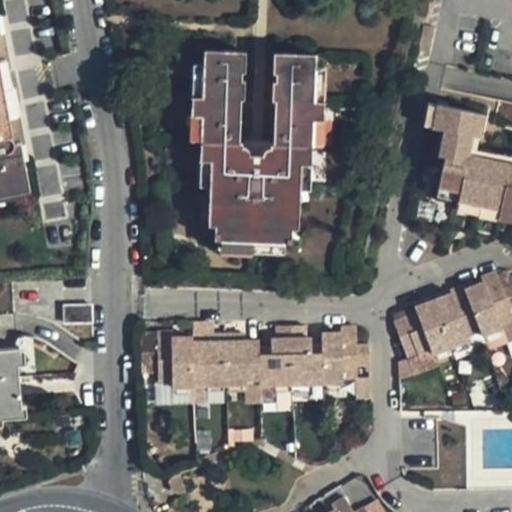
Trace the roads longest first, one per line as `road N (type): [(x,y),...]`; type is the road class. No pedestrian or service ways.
road 1 (unknown): [(369,308),(494,258),(511,263)]
road 2 (residential): [(116,511),(66,498),(0,511)]
